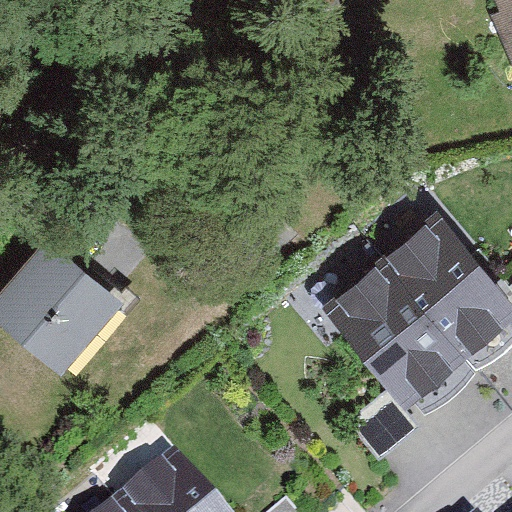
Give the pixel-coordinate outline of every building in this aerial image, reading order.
[(511,0),(490,0),(511,45),(511,0)] [(511,324),(511,304),(438,215),(323,310),(407,411),(511,324)] [(123,305),(48,242),(0,297),(0,326),(61,378),(123,305)] [(233,511),(176,445),(96,511),(233,511)] [(298,511),(287,498),(269,511),(298,511)]
